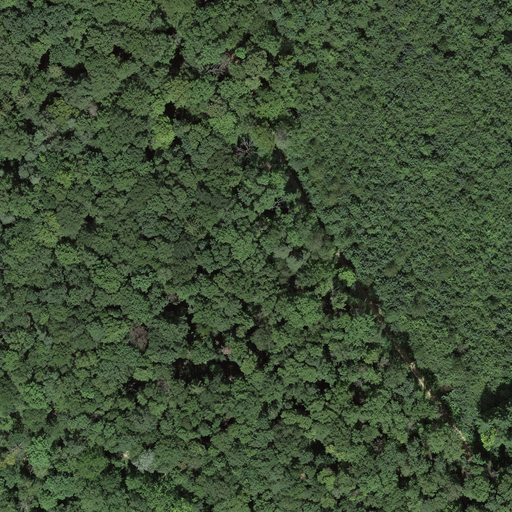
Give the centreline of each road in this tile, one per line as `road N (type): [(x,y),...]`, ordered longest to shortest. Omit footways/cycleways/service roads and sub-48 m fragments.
road 1 (track): [(195,0),(338,265),(460,428),(469,478),(433,511)]
road 2 (track): [(235,511),(34,391),(0,357)]
road 3 (track): [(0,132),(68,60),(95,0)]
